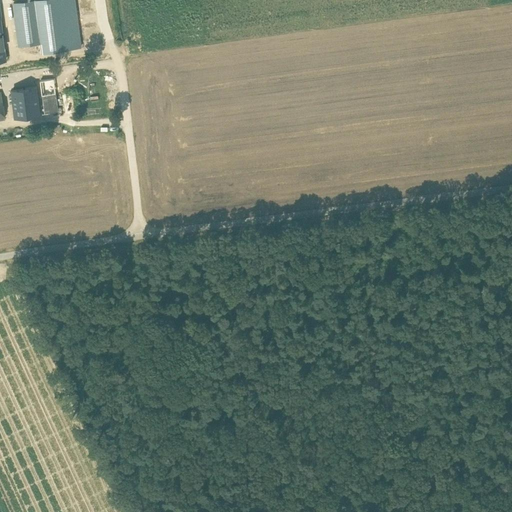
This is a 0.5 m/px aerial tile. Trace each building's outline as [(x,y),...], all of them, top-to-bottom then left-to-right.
[(35,0),(14,3),(20,44),(41,41),(35,0)] [(74,0),(35,0),(41,41),(43,51),(80,46),(74,0)] [(35,78),(13,81),(15,90),(36,87),(35,78)] [(15,90),(13,90),(16,116),(40,113),(37,96),(36,87),(15,90)] [(56,93),(37,96),(40,113),(58,111),(56,93)]
